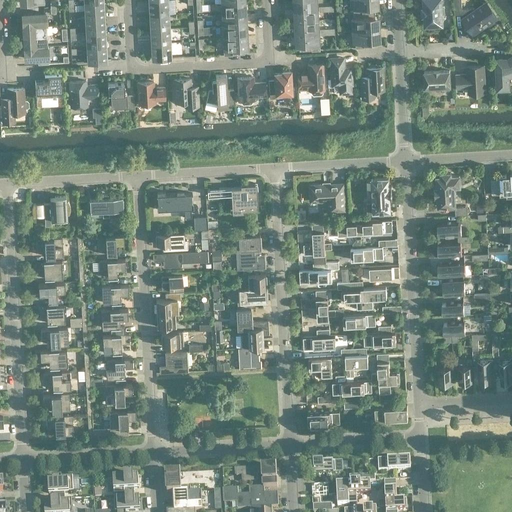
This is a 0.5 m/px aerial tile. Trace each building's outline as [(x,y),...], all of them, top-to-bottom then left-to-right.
[(167,14),(166,0),(154,0),(150,0),(150,15),(167,14)] [(316,9),(315,0),(296,0),(297,10),(316,9)] [(374,3),(373,0),(350,0),(351,7),(355,7),(356,12),(374,11),(374,6),(372,6),(372,3),(374,3)] [(424,0),(424,6),(421,7),(421,17),(425,16),(425,24),(425,25),(426,25),(442,24),(443,24),(443,23),(442,23),(442,14),(445,14),(444,6),(441,7),(441,0),(424,0)] [(453,0),(454,14),(463,14),(464,18),(463,18),(471,31),(470,32),(473,36),(495,20),(483,4),(475,10),(474,8),(462,9),(461,0),(453,0)] [(242,13),(241,2),(222,3),(222,14),(242,13)] [(103,17),(102,3),(85,4),(86,18),(103,17)] [(317,20),(316,9),(297,10),(297,21),(317,20)] [(375,17),(374,11),(356,12),(356,17),(352,18),(352,29),(375,28),(375,19),(373,19),(373,17),(375,17)] [(23,14),(24,26),(46,24),(45,13),(23,14)] [(243,24),(242,13),(222,14),(223,26),(243,24)] [(168,28),(167,14),(150,15),(151,29),(168,28)] [(104,32),(103,17),(86,18),(87,33),(104,32)] [(318,32),(317,20),(297,21),(298,33),(318,32)] [(47,35),(46,24),(24,26),(24,36),(47,35)] [(243,36),(243,24),(223,26),(224,37),(243,36)] [(169,42),(168,28),(151,29),(152,43),(169,42)] [(376,37),(375,28),(352,29),(353,41),(357,41),(358,47),(376,46),(376,40),(374,40),(374,37),(376,37)] [(105,46),(104,32),(87,33),(88,47),(105,46)] [(318,44),(318,32),(298,33),(299,50),(318,49),(318,44)] [(47,46),(47,35),(24,36),(25,47),(47,46)] [(244,53),(243,36),(224,37),(224,49),(225,49),(225,54),(244,53)] [(170,57),(169,42),(152,43),(153,58),(170,57)] [(48,63),(47,46),(25,47),(25,59),(38,58),(38,64),(48,63)] [(106,61),(105,46),(88,47),(89,62),(106,61)] [(511,55),(510,57),(507,58),(497,59),(499,87),(509,87),(508,85),(510,85),(511,84),(511,55)] [(352,84),(351,70),(352,70),(352,67),(348,67),(348,68),(346,68),(344,67),(343,58),(330,58),(332,85),(340,85),(340,93),(351,92),(351,84),(352,84)] [(324,90),(323,64),(308,64),(308,73),(304,73),(304,72),(297,72),(298,89),(309,89),(309,90),(312,90),(312,93),(313,94),(321,93),(322,92),(322,90),(324,90)] [(469,93),(473,93),(475,95),(477,95),(479,95),(481,93),(485,92),(484,65),(467,66),(468,75),(464,75),(464,74),(456,74),(457,87),(469,87),(469,93)] [(384,90),(383,67),(367,68),(367,76),(361,76),(361,77),(360,77),(361,98),(374,98),(374,90),(384,90)] [(425,87),(434,86),(435,88),(436,90),(437,91),(439,90),(441,89),(441,88),(441,86),(451,85),(450,70),(424,71),(425,87)] [(275,73),(275,79),(269,80),(270,98),(277,97),(277,93),(284,93),(284,95),(294,95),(293,88),(291,88),(290,71),(283,71),(283,73),(275,73)] [(61,73),(44,74),(48,74),(48,80),(35,81),(36,97),(36,96),(52,95),(52,96),(55,96),(55,95),(62,95),(62,91),(61,73)] [(235,104),(234,89),(227,90),(226,74),(215,75),(216,80),(212,80),(212,79),(211,79),(212,89),(209,89),(209,88),(208,88),(205,102),(206,102),(206,101),(217,103),(217,107),(228,106),(228,105),(235,104)] [(238,100),(241,100),(241,102),(243,103),(250,103),(252,101),(252,99),(255,99),(255,96),(266,96),(265,82),(254,83),(253,77),(237,78),(238,100)] [(185,101),(185,106),(198,106),(198,91),(199,91),(198,86),(191,86),(190,78),(174,79),(175,102),(185,101)] [(98,97),(98,84),(90,85),(90,84),(86,84),(86,80),(70,81),(71,106),(87,105),(87,98),(98,97)] [(139,104),(142,104),(143,106),(145,106),(149,106),(150,105),(151,104),(152,103),(155,103),(155,100),(165,99),(164,87),(157,87),(157,86),(154,86),(154,81),(138,82),(139,104)] [(118,84),(117,82),(107,83),(108,94),(110,94),(111,107),(126,106),(127,109),(134,108),(134,95),(127,95),(126,92),(124,92),(124,82),(120,82),(120,84),(118,84)] [(7,89),(8,98),(2,98),(1,98),(2,122),(15,122),(15,113),(25,113),(25,109),(27,108),(29,107),(29,102),(27,100),(24,100),(24,88),(7,89)] [(328,99),(321,99),(322,114),(329,113),(328,99)] [(511,170),(511,171),(511,175),(507,175),(507,174),(499,175),(499,179),(491,180),(492,195),(507,194),(507,195),(511,195),(511,170)] [(455,205),(454,186),(460,186),(459,175),(451,176),(451,172),(442,173),(442,176),(437,176),(438,187),(435,187),(435,190),(436,190),(437,193),(436,193),(436,196),(438,196),(439,206),(455,205)] [(390,196),(391,196),(392,196),(392,197),(393,197),(392,186),(391,186),(390,186),(389,177),(372,178),(372,179),(367,179),(368,188),(372,188),(373,202),(367,203),(368,215),(379,214),(379,211),(391,211),(390,196)] [(258,208),(256,183),(241,184),(241,187),(219,188),(219,194),(231,194),(232,210),(232,212),(243,212),(243,209),(258,208)] [(344,210),(343,184),(331,185),(329,185),(325,185),(324,185),(323,185),(311,186),(312,201),(327,200),(330,202),(330,210),(344,210)] [(157,191),(157,195),(156,195),(156,196),(157,195),(157,204),(157,209),(170,209),(170,212),(178,212),(178,208),(184,208),(185,218),(192,218),(191,208),(193,207),(193,202),(191,202),(190,194),(192,193),(184,193),(184,192),(176,192),(176,194),(165,194),(165,191),(157,191)] [(109,210),(123,209),(122,197),(108,198),(108,195),(101,195),(101,198),(89,199),(90,211),(102,210),(103,217),(109,216),(109,210)] [(66,196),(55,197),(50,197),(50,203),(44,203),(45,216),(51,216),(51,219),(51,220),(67,219),(67,218),(67,215),(69,215),(70,213),(70,212),(70,211),(70,210),(71,209),(70,208),(70,207),(70,206),(70,205),(69,203),(68,202),(66,202),(66,197),(66,196)] [(484,198),(476,198),(477,206),(485,206),(484,198)] [(456,215),(468,215),(468,206),(455,207),(456,215)] [(511,231),(511,212),(511,213),(511,221),(511,225),(503,226),(504,232),(511,231)] [(194,230),(207,229),(207,216),(193,217),(194,230)] [(392,219),(360,221),(361,233),(393,231),(392,219)] [(361,233),(360,221),(328,223),(329,234),(361,233)] [(438,223),(438,236),(462,235),(461,222),(438,223)] [(239,232),(240,248),(240,249),(254,248),(260,248),(260,234),(253,234),(253,231),(239,232)] [(314,263),(326,262),(325,253),(325,249),(325,243),(324,231),(313,231),(313,243),(304,244),(304,254),(314,254),(314,263)] [(187,249),(187,240),(183,240),(183,232),(156,233),(156,241),(158,241),(158,243),(156,243),(156,244),(163,244),(163,250),(187,249)] [(123,235),(123,234),(97,236),(98,253),(106,252),(116,252),(116,251),(115,244),(124,243),(123,235)] [(438,243),(439,256),(462,255),(461,242),(470,242),(470,236),(458,236),(458,242),(438,243)] [(62,238),(36,239),(36,240),(36,248),(45,248),(45,255),(45,256),(55,255),(63,255),(62,238)] [(357,239),(353,244),(353,247),(361,247),(361,239),(357,239)] [(383,246),(379,246),(351,248),(352,259),(384,258),(383,246)] [(240,249),(240,248),(236,249),(238,269),(265,268),(264,254),(254,254),(254,248),(240,249)] [(208,261),(207,250),(154,253),(154,261),(164,260),(164,267),(182,266),(181,262),(208,261)] [(221,250),(212,251),(212,262),(220,261),(221,261),(221,250)] [(98,261),(92,261),(93,270),(107,269),(108,277),(117,277),(117,276),(117,269),(125,268),(125,260),(125,259),(116,259),(107,260),(98,261)] [(62,260),(43,261),(43,262),(44,262),(44,270),(44,278),(54,278),(62,277),(61,261),(62,261),(62,260)] [(220,261),(212,262),(213,270),(221,269),(220,261)] [(438,263),(439,276),(466,275),(465,262),(438,263)] [(370,278),(400,276),(399,265),(370,266),(370,278)] [(332,269),(326,269),(314,270),(300,270),(300,282),(332,280),(332,269)] [(248,274),(249,288),(266,287),(265,273),(248,274)] [(183,289),(182,275),(161,276),(162,290),(183,289)] [(443,280),(444,296),(465,295),(464,279),(443,280)] [(65,282),(38,284),(39,293),(47,292),(48,300),(57,300),(57,299),(57,292),(65,291),(65,283),(65,282)] [(128,285),(128,284),(102,285),(102,286),(102,295),(111,294),(111,302),(121,302),(121,301),(120,293),(129,293),(128,285)] [(386,286),(364,287),(365,309),(373,308),(373,298),(387,298),(386,286)] [(267,301),(266,287),(249,288),(239,288),(239,302),(267,301)] [(363,287),(350,288),(342,289),(342,300),(357,299),(357,309),(357,314),(365,313),(365,309),(364,287),(363,287)] [(156,299),(157,313),(174,312),(174,313),(178,312),(177,311),(177,299),(180,299),(180,292),(166,292),(166,299),(156,299)] [(81,303),(81,296),(80,295),(69,295),(69,303),(81,303)] [(329,316),(329,309),(328,297),(316,298),(305,298),(306,306),(317,306),(318,320),(329,320),(329,316)] [(442,303),(443,316),(464,315),(464,302),(442,303)] [(64,304),(46,305),(46,306),(47,314),(47,322),(47,323),(57,322),(65,321),(64,305),(64,304)] [(238,329),(247,328),(268,327),(268,319),(251,320),(250,307),(236,308),(238,329)] [(128,310),(128,309),(109,310),(101,310),(101,311),(102,328),(110,327),(120,327),(120,326),(120,319),(128,318),(128,310)] [(179,311),(177,311),(178,312),(174,313),(174,312),(157,313),(158,327),(180,325),(179,311)] [(344,326),(376,325),(375,313),(343,315),(344,326)] [(82,319),(82,317),(70,318),(70,326),(82,325),(82,319)] [(443,323),(444,336),(465,335),(465,321),(443,323)] [(67,326),(41,328),(41,329),(41,337),(50,337),(50,344),(50,345),(60,344),(68,343),(67,327),(67,326)] [(268,334),(268,327),(247,328),(248,334),(241,334),(242,347),(242,348),(259,347),(263,347),(262,334),(268,334)] [(223,330),(215,330),(215,343),(223,342),(223,330)] [(183,345),(182,331),(161,332),(162,346),(183,345)] [(392,332),(379,333),(364,333),(364,345),(396,343),(396,332),(392,332)] [(129,335),(129,334),(102,335),(102,336),(103,336),(103,352),(112,352),(122,352),(122,351),(121,351),(121,343),(129,343),(129,335)] [(330,335),(317,336),(303,337),(304,348),(336,347),(335,335),(330,335)] [(242,348),(242,347),(239,348),(240,368),(260,367),(260,360),(258,360),(258,354),(260,354),(259,347),(242,348)] [(67,349),(40,350),(40,351),(41,359),(49,359),(49,366),(49,367),(59,366),(67,366),(66,349),(67,349)] [(160,365),(160,373),(188,371),(186,351),(166,352),(167,365),(160,365)] [(354,354),(345,355),(346,374),(347,376),(355,376),(354,366),(368,365),(368,354),(367,354),(354,354)] [(310,369),(322,368),(322,378),(332,377),(331,356),(309,357),(310,369)] [(132,359),(124,359),(106,360),(106,361),(107,377),(115,377),(125,376),(124,368),(133,368),(132,359)] [(494,380),(493,359),(478,359),(479,381),(494,380)] [(511,380),(511,359),(500,360),(501,382),(511,380)] [(378,373),(379,379),(380,399),(383,399),(390,398),(393,398),(392,392),(391,392),(391,383),(400,382),(400,372),(390,372),(389,360),(378,361),(378,373)] [(459,382),(472,381),(471,366),(458,366),(459,382)] [(455,382),(454,367),(438,367),(439,383),(455,382)] [(52,372),(43,372),(43,373),(44,381),(52,381),(53,388),(53,389),(62,389),(62,388),(71,388),(70,371),(52,372)] [(102,378),(90,378),(90,386),(102,385),(102,378)] [(371,380),(347,381),(336,382),(332,382),(333,394),(372,391),(371,380)] [(132,384),(105,385),(105,386),(106,402),(115,402),(124,402),(124,401),(124,393),(132,393),(132,384)] [(69,393),(42,395),(43,395),(43,404),(52,403),(52,411),(62,411),(70,410),(69,394),(69,393)] [(407,407),(375,409),(376,421),(408,419),(407,407)] [(135,409),(109,410),(109,411),(110,427),(118,427),(128,426),(127,418),(136,418),(135,409)] [(340,411),(308,413),(308,424),(340,423),(340,411)] [(72,415),(46,417),(46,426),(55,425),(55,433),(65,433),(73,432),(72,416),(72,415)] [(105,427),(93,428),(93,436),(105,435),(105,427)] [(378,460),(379,471),(411,469),(410,458),(378,460)] [(311,475),(343,473),(342,462),(311,463),(311,475)] [(276,474),(276,466),(236,469),(236,476),(243,476),(243,482),(257,482),(257,475),(276,474)] [(181,485),(180,472),(166,473),(167,486),(181,485)] [(134,476),(133,473),(113,474),(114,494),(123,494),(123,489),(139,488),(138,475),(134,476)] [(74,492),(73,477),(52,478),(53,480),(48,480),(49,493),(74,492)] [(263,480),(263,487),(250,488),(250,494),(239,495),(238,495),(238,488),(224,489),(224,503),(238,502),(238,509),(251,508),(272,507),(278,507),(278,493),(264,494),(264,488),(277,487),(277,480),(263,480)] [(350,483),(348,483),(349,504),(357,503),(357,494),(371,493),(370,481),(363,482),(350,483)] [(349,505),(349,504),(348,483),(336,483),(338,506),(349,505)] [(181,492),(181,485),(167,486),(167,493),(174,493),(175,511),(174,511),(178,511),(195,511),(202,511),(201,491),(181,492)] [(386,511),(397,511),(398,510),(407,510),(407,499),(397,500),(396,488),(385,488),(386,501),(386,508),(386,511)] [(140,510),(140,501),(139,497),(135,498),(135,495),(114,496),(115,511),(117,511),(125,511),(126,511),(140,510)] [(51,500),(51,502),(45,503),(45,511),(72,511),(72,499),(51,500)]
